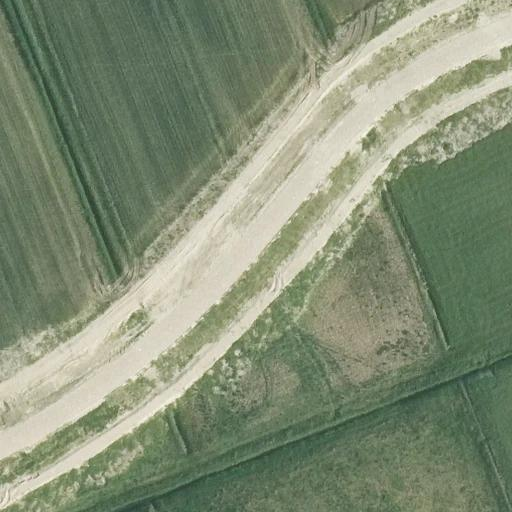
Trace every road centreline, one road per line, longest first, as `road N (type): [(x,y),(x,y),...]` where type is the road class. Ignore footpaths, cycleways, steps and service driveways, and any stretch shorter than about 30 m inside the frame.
road 1 (residential): [(366,109),(195,310),(147,345)]
road 2 (residential): [(147,345),(0,450)]
road 3 (residential): [(106,130),(225,0)]
road 4 (residential): [(56,196),(147,345)]
road 5 (residential): [(511,25),(428,60),(366,109)]
road 6 (residential): [(0,58),(56,196)]
road 7 (residential): [(366,109),(301,0)]
